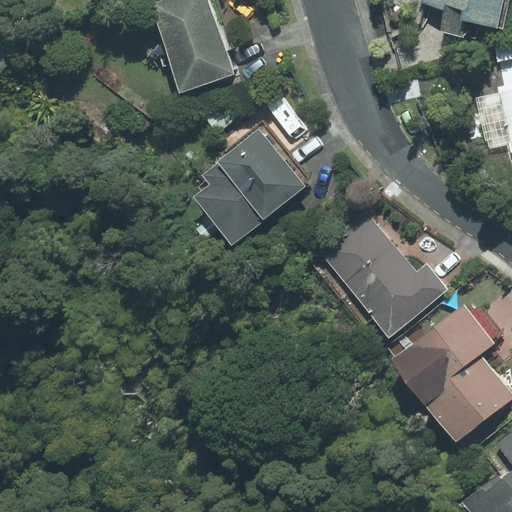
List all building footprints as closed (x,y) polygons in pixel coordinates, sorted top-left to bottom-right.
[(171,0),(164,2),(192,91),(245,73),(221,0),(171,0)] [(498,22),(502,0),(423,0),(446,5),(441,28),(462,33),(466,15),(498,22)] [(0,59),(9,60),(8,3),(0,3),(0,59)] [(487,72),(484,59),(469,63),(472,76),(487,72)] [(511,88),(499,92),(511,144),(511,88)] [(209,193),(248,240),(318,182),(272,125),(216,171),(224,180),(209,193)] [(370,210),(325,249),(399,336),(455,288),(434,263),(422,272),(370,210)] [(411,357),(475,438),(511,408),(511,376),(494,354),(509,342),(478,303),(411,357)] [(511,511),(511,434),(505,440),(511,448),(511,471),(483,494),(496,511),(511,511)]
